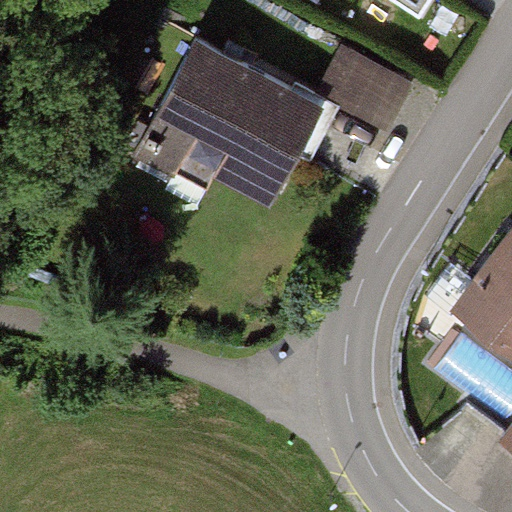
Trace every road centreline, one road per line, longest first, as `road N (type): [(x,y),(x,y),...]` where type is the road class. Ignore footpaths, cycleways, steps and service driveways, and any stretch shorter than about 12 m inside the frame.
road 1 (residential): [(347,399),(346,340),(356,299),(511,46)]
road 2 (residential): [(347,399),(319,402),(0,319)]
road 3 (residential): [(409,511),(380,479),(347,399)]
